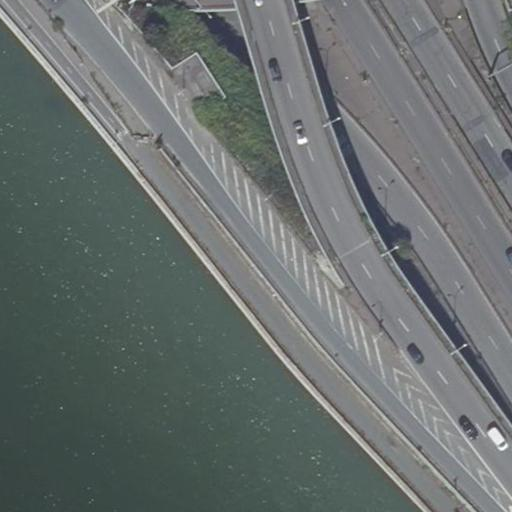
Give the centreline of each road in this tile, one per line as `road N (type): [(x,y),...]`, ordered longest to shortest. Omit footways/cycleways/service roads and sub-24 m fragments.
road 1 (motorway): [(72,0),(266,259),(442,455),(504,511)]
road 2 (motorway): [(262,0),(323,190),(353,252),(511,471)]
road 3 (residential): [(140,152),(313,366),(454,511)]
road 4 (motorway): [(215,0),(380,176),(511,370)]
road 5 (motorway): [(341,0),(511,271)]
road 6 (motorway): [(511,177),(398,0)]
